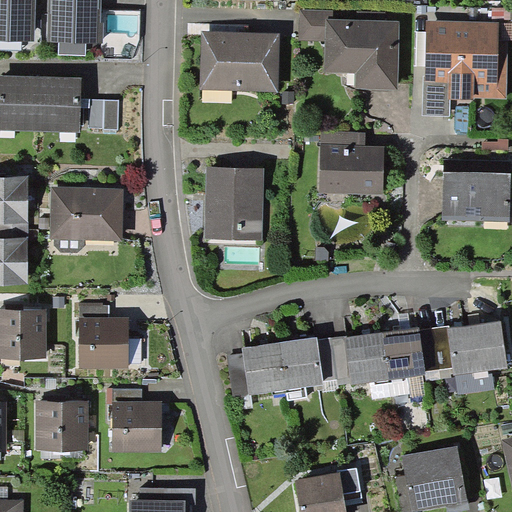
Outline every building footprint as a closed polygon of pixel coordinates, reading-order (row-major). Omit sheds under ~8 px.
[(35,0),(0,0),(0,39),(22,40),(35,41),(35,0)] [(99,0),(49,0),(48,42),(59,42),(86,42),(98,43),(99,0)] [(299,40),(324,41),(324,19),(333,19),(333,10),(300,9),(299,40)] [(400,21),(333,19),(324,19),(324,41),(323,72),(356,73),(355,88),(398,89),(400,21)] [(499,22),(427,20),(425,76),(425,82),(448,82),(448,99),(450,99),(474,100),(474,98),(507,99),(508,41),(498,41),(499,22)] [(511,22),(499,22),(498,41),(508,41),(511,41),(511,22)] [(280,33),(201,31),(200,89),(279,91),(280,33)] [(0,49),(21,50),(22,40),(0,39),(0,49)] [(86,55),(86,42),(59,42),(59,54),(86,55)] [(0,129),(38,131),(40,76),(0,74),(0,129)] [(82,77),(40,76),(38,131),(80,132),(82,77)] [(450,116),(450,99),(448,99),(448,82),(425,82),(425,76),(423,76),(422,116),(450,116)] [(294,92),(283,91),(282,104),(294,105),(294,92)] [(120,100),(90,99),(89,127),(104,127),(104,130),(119,130),(120,100)] [(321,130),(321,144),(366,145),(366,132),(321,130)] [(482,141),(482,151),(508,151),(508,139),(498,139),(498,141),(482,141)] [(366,145),(321,144),(319,193),(384,194),(385,146),(366,145)] [(265,168),(207,166),(205,239),(263,240),(265,168)] [(509,222),(511,173),(443,172),(442,220),(509,222)] [(0,223),(28,224),(28,175),(0,175),(0,223)] [(123,241),(124,188),(51,186),(50,239),(54,239),(54,246),(60,253),(78,252),(85,245),(85,240),(123,241)] [(0,223),(0,237),(29,237),(28,224),(0,223)] [(0,284),(28,284),(29,237),(0,237),(0,284)] [(65,297),(53,297),(53,307),(65,307),(65,297)] [(80,316),(110,316),(110,305),(104,305),(104,303),(80,303),(80,316)] [(47,309),(0,308),(0,358),(46,359),(47,309)] [(129,339),(129,316),(110,316),(80,316),(80,368),(129,368),(129,363),(129,339)] [(508,367),(501,320),(450,328),(447,328),(453,368),(454,373),(454,375),(456,375),(456,377),(458,391),(459,394),(495,389),(492,373),(489,374),(488,370),(508,367)] [(449,326),(434,328),(440,370),(453,368),(447,328),(450,328),(449,326)] [(419,327),(382,332),(388,379),(407,376),(425,374),(425,372),(419,330),(419,327)] [(425,372),(440,370),(434,328),(419,330),(425,372)] [(382,332),(345,338),(352,383),(352,384),(370,382),(388,379),(382,332)] [(345,335),(331,337),(337,379),(337,385),(352,383),(345,338),(345,335)] [(317,337),(280,342),(286,390),(306,386),(322,384),(324,384),(323,381),(317,339),(317,337)] [(331,337),(317,339),(323,381),(337,379),(331,337)] [(142,339),(129,339),(129,363),(141,363),(142,339)] [(286,390),(280,342),(242,347),(243,353),(249,395),(286,390)] [(249,395),(243,353),(227,355),(233,397),(249,395)] [(451,374),(454,373),(453,368),(440,370),(441,379),(446,378),(452,377),(451,374)] [(441,379),(440,370),(425,372),(425,374),(426,380),(430,379),(430,381),(441,379)] [(388,379),(391,397),(410,394),(407,376),(388,379)] [(448,392),(458,391),(456,377),(452,377),(446,378),(448,392)] [(324,384),(322,384),(323,392),(338,390),(337,385),(337,379),(323,381),(324,384)] [(391,397),(388,379),(370,382),(373,399),(391,397)] [(307,397),(306,386),(286,390),(288,400),(307,397)] [(112,401),(142,401),(142,388),(108,388),(108,404),(112,404),(112,401)] [(89,401),(37,401),(36,450),(88,450),(89,401)] [(162,451),(162,401),(142,401),(112,401),(112,404),(113,451),(162,451)] [(511,436),(501,439),(511,487),(511,436)] [(458,446),(402,456),(405,475),(412,511),(414,511),(447,506),(468,502),(458,446)] [(337,471),(338,472),(340,472),(346,501),(362,498),(357,467),(337,471)] [(338,472),(295,480),(300,511),(347,511),(346,501),(340,472),(338,472)] [(414,511),(412,511),(405,475),(395,477),(402,511),(414,511)] [(140,488),(140,499),(186,500),(185,511),(191,511),(191,505),(196,505),(196,488),(140,488)] [(0,511),(23,511),(23,500),(8,500),(0,499),(0,511)] [(185,511),(186,500),(140,499),(130,499),(129,511),(185,511)] [(456,511),(470,510),(468,502),(447,506),(447,511),(456,511)]
